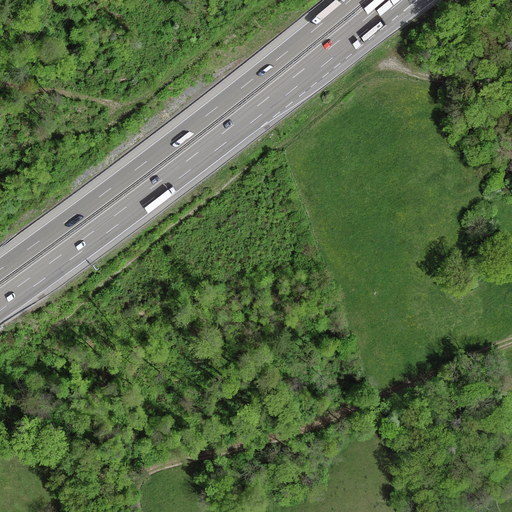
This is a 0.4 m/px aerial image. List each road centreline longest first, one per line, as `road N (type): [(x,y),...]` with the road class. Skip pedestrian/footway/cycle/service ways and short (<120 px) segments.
road 1 (motorway): [(0,304),(394,0)]
road 2 (motorway): [(350,0),(0,269)]
road 3 (track): [(388,71),(354,81),(49,333)]
road 4 (track): [(388,71),(454,76),(511,34)]
